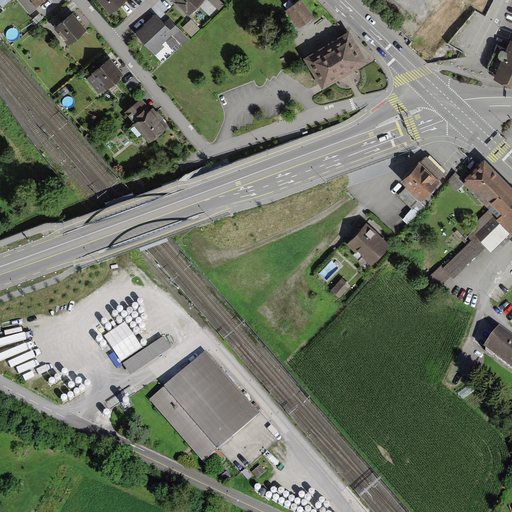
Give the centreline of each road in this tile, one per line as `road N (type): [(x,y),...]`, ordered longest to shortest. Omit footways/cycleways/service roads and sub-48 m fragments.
road 1 (primary): [(0,270),(447,103)]
road 2 (track): [(185,234),(210,257),(299,226),(351,195),(367,206),(261,312)]
road 3 (residential): [(79,0),(204,147),(353,103)]
road 4 (residential): [(0,384),(264,511)]
road 5 (primary): [(447,103),(340,0)]
road 6 (residential): [(467,121),(367,206)]
